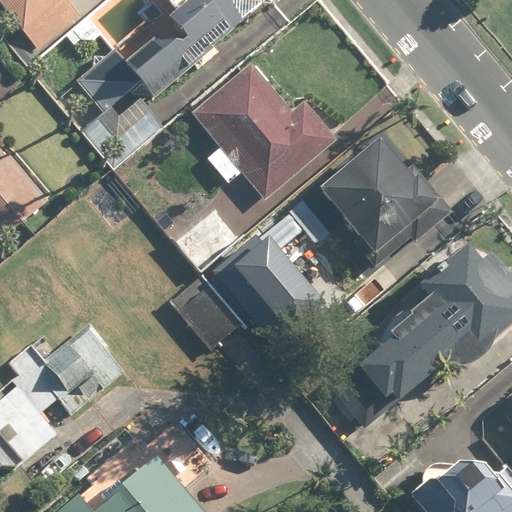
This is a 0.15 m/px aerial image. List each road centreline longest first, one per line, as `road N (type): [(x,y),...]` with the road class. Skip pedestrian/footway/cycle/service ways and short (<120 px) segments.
road 1 (residential): [(391,0),(511,144)]
road 2 (unknown): [(347,511),(314,476),(290,466),(221,468)]
